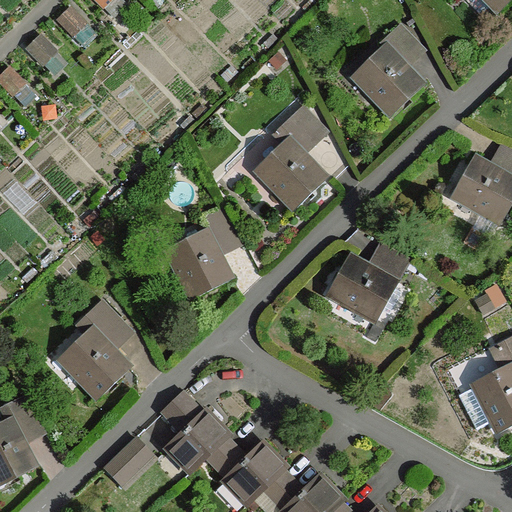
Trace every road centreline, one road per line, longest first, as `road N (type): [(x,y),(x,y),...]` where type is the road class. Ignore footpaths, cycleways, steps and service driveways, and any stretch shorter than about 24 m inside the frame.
road 1 (residential): [(511,52),(220,335)]
road 2 (residential): [(511,476),(465,477),(220,335)]
road 3 (residential): [(220,335),(38,511)]
